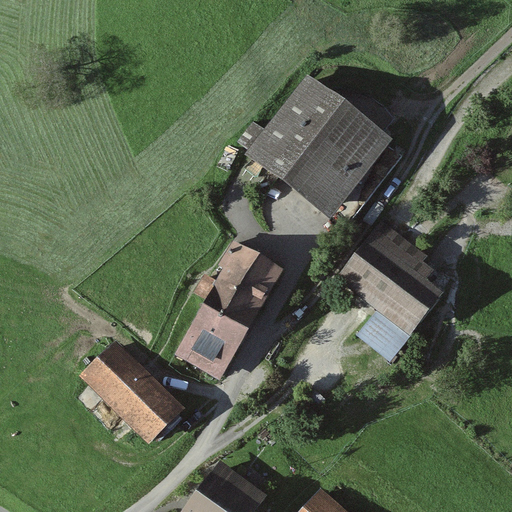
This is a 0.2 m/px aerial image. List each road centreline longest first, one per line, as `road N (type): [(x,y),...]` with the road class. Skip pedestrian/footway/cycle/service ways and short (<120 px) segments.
road 1 (track): [(253,362),(341,268),(442,111),(511,39)]
road 2 (track): [(235,395),(186,387),(21,263)]
road 3 (track): [(386,203),(476,187),(469,228),(511,227)]
